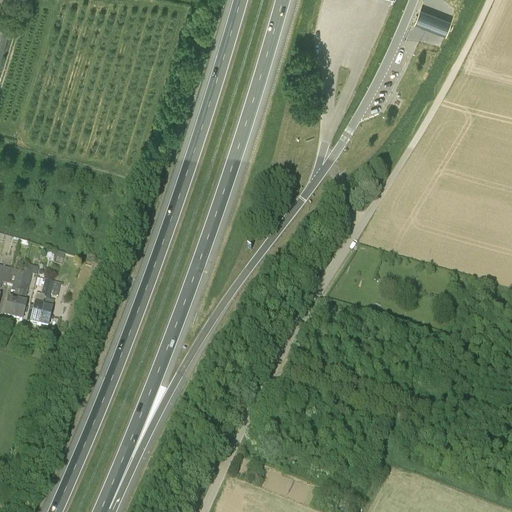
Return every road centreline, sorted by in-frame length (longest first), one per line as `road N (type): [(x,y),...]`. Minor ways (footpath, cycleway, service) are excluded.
road 1 (motorway): [(239,0),(129,333),(54,511)]
road 2 (motorway): [(102,507),(200,255),(281,0)]
road 3 (motorway): [(102,507),(209,324),(286,221)]
